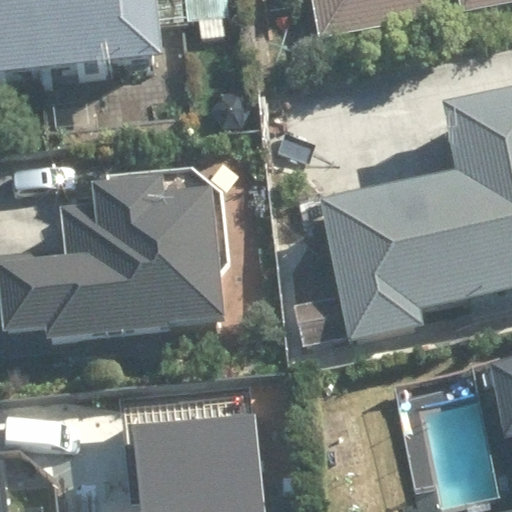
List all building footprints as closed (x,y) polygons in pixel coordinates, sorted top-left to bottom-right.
[(139,0),(0,0),(0,100),(147,87),(139,0)] [(205,49),(226,49),(224,0),(179,0),(180,35),(205,34),(205,49)] [(511,19),(511,0),(296,0),(308,58),(511,19)] [(417,331),(511,312),(511,121),(434,137),(446,200),(313,226),(340,365),(421,349),(417,331)] [(0,374),(214,356),(203,222),(160,226),(158,210),(78,217),(80,232),(50,234),(53,268),(0,272),(0,374)] [(511,511),(511,389),(474,397),(488,464),(511,459),(511,511)] [(260,511),(253,420),(135,430),(142,509),(115,511),(114,511),(260,511)] [(0,466),(0,511),(14,511),(10,465),(0,466)]
